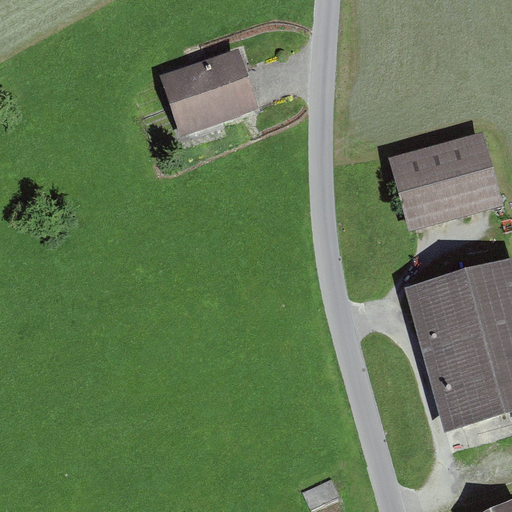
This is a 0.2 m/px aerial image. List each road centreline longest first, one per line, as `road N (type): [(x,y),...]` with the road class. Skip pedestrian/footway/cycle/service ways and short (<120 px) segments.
road 1 (residential): [(332,0),(327,250),(339,325),(392,511)]
road 2 (track): [(500,230),(461,240),(405,290),(401,310),(445,456),(435,492),(399,511)]
